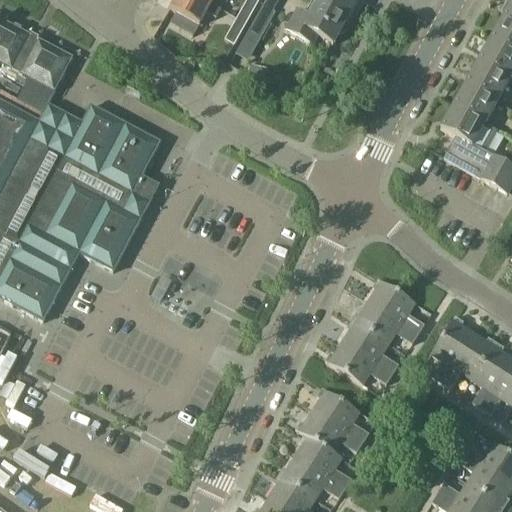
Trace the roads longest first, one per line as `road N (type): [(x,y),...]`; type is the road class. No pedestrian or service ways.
road 1 (tertiary): [(202,511),(351,192)]
road 2 (residential): [(351,192),(220,123),(112,33)]
road 3 (tertiary): [(351,192),(457,0)]
road 4 (residential): [(511,316),(435,266),(351,192)]
